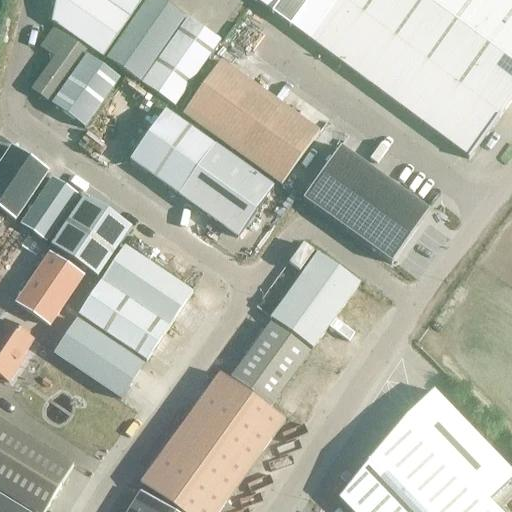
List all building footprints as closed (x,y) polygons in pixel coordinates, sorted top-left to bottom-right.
[(116,40),(98,27),(58,0),(56,0),(51,24),(103,60),(116,40)] [(58,0),(98,27),(111,8),(99,0),(58,0)] [(116,0),(111,8),(98,27),(116,40),(144,0),(116,0)] [(148,0),(106,62),(139,85),(184,19),(156,0),(148,0)] [(336,1),(337,0),(255,0),(255,1),(307,40),(336,1)] [(511,0),(337,0),(336,1),(307,40),(324,52),(340,64),(356,76),(373,88),(388,100),(404,112),(420,124),(469,160),(498,121),(511,101),(511,0)] [(187,21),(141,86),(174,109),(220,43),(187,21)] [(86,52),(53,29),(39,49),(54,59),(31,92),(48,105),(86,52)] [(84,130),(119,81),(86,58),(51,107),(84,130)] [(319,134),(220,63),(182,116),(281,187),(319,134)] [(130,163),(178,197),(213,148),(165,114),(130,163)] [(272,190),(213,148),(178,197),(211,221),(237,240),(272,190)] [(48,174),(12,149),(0,166),(0,213),(14,223),(48,174)] [(340,149),(302,202),(391,266),(429,213),(340,149)] [(46,243),(77,198),(52,180),(21,226),(46,243)] [(84,199),(50,248),(97,280),(131,231),(84,199)] [(124,249),(100,284),(78,317),(146,363),(192,295),(124,249)] [(312,351),(359,286),(317,255),(270,320),(312,351)] [(74,274),(53,260),(20,308),(41,322),(74,274)] [(143,368),(76,323),(53,356),(121,401),(143,368)] [(0,378),(8,384),(20,368),(17,366),(32,343),(4,324),(0,328),(0,378)] [(271,408),(308,355),(269,327),(231,379),(271,408)] [(220,511),(285,423),(219,376),(140,487),(174,511),(220,511)] [(338,500),(349,511),(497,511),(490,504),(511,481),(511,475),(433,392),(407,417),(338,500)] [(46,511),(73,469),(0,423),(0,494),(28,511),(46,511)] [(167,511),(140,495),(129,511),(167,511)] [(0,511),(21,511),(0,498),(0,511)]
